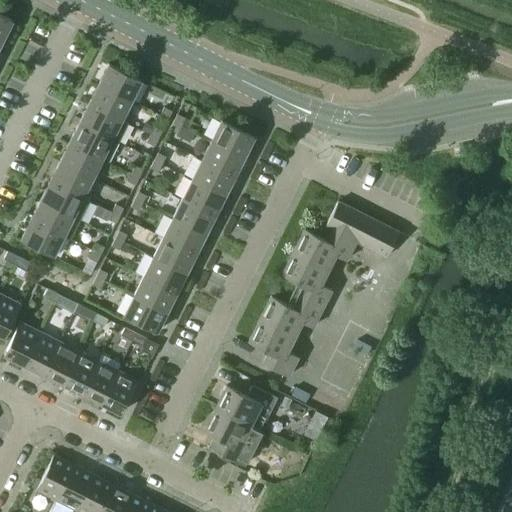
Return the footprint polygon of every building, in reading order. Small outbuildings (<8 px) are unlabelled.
[(0,40),(1,41),(11,20),(0,14),(0,40)] [(107,64),(97,84),(129,100),(140,80),(107,64)] [(97,84),(87,103),(120,120),(129,100),(97,84)] [(87,103),(78,123),(117,143),(127,123),(120,120),(87,103)] [(159,115),(167,119),(171,111),(163,107),(159,115)] [(172,122),(180,126),(184,118),(176,114),(172,122)] [(210,140),(242,157),(252,136),(220,120),(210,140)] [(168,129),(176,133),(180,126),(172,122),(168,129)] [(68,142),(100,158),(108,162),(117,143),(78,123),(68,142)] [(149,134),(157,138),(161,131),(153,127),(149,134)] [(145,142),(153,146),(157,138),(149,134),(145,142)] [(200,160),(233,176),(242,157),(210,140),(200,160)] [(68,142),(58,161),(91,178),(100,158),(68,142)] [(153,160),(161,164),(165,157),(157,153),(153,160)] [(149,168),(157,172),(161,164),(153,160),(149,168)] [(191,179),(223,195),(233,176),(200,160),(191,179)] [(58,161),(49,181),(81,197),(91,178),(58,161)] [(130,173),(138,177),(142,169),(134,165),(130,173)] [(126,181),(134,185),(138,177),(130,173),(126,181)] [(181,198),(213,215),(223,195),(191,179),(181,198)] [(49,181),(39,200),(79,220),(88,200),(81,197),(49,181)] [(134,199),(141,203),(145,195),(137,191),(134,199)] [(171,218),(203,234),(213,215),(181,198),(171,218)] [(130,207),(138,211),(141,203),(134,199),(130,207)] [(30,219),(62,236),(69,239),(79,220),(39,200),(30,219)] [(324,226),(329,229),(337,233),(350,207),(337,201),(324,226)] [(110,212),(118,216),(122,208),(115,204),(110,212)] [(337,233),(349,239),(361,213),(350,207),(337,233)] [(107,219),(115,223),(118,216),(110,212),(107,219)] [(349,239),(354,241),(360,244),(373,219),(361,213),(349,239)] [(161,237),(194,254),(203,234),(171,218),(161,237)] [(19,240),(52,256),(62,236),(30,219),(19,240)] [(373,219),(360,244),(372,250),(384,225),(373,219)] [(384,225),(372,250),(385,257),(397,231),(384,225)] [(292,252),(326,269),(334,254),(345,260),(354,241),(349,239),(337,233),(329,229),(324,239),(304,229),(292,252)] [(114,238),(122,242),(126,234),(118,230),(114,238)] [(152,257),(184,273),(194,254),(161,237),(152,257)] [(110,246),(118,250),(122,242),(114,238),(110,246)] [(91,250),(99,254),(103,247),(95,243),(91,250)] [(87,258),(95,262),(99,254),(91,250),(87,258)] [(3,259),(14,264),(18,257),(6,251),(3,259)] [(295,296),(321,308),(330,289),(319,284),(326,269),(292,252),(281,275),(301,285),(295,296)] [(14,264),(25,270),(29,262),(18,257),(14,264)] [(142,276),(174,292),(184,273),(152,257),(142,276)] [(95,277),(103,281),(106,273),(99,269),(95,277)] [(132,295),(165,312),(174,292),(142,276),(132,295)] [(91,284),(99,288),(103,281),(95,277),(91,284)] [(42,296),(53,302),(57,294),(46,288),(42,296)] [(53,302),(64,307),(68,300),(57,294),(53,302)] [(0,335),(2,336),(18,304),(0,295),(0,335)] [(122,316),(154,332),(165,312),(132,295),(122,316)] [(259,319),(293,336),(300,322),(311,327),(321,308),(295,296),(290,306),(270,296),(259,319)] [(73,311),(92,321),(96,313),(77,304),(73,311)] [(92,321),(103,326),(107,319),(96,313),(92,321)] [(262,363),(286,376),(287,376),(297,356),(286,351),(293,336),(259,319),(247,342),(267,352),(262,363)] [(2,354),(22,364),(38,332),(18,322),(2,354)] [(119,335),(131,340),(135,333),(123,327),(119,335)] [(22,364),(42,374),(58,342),(38,332),(22,364)] [(131,340),(142,346),(146,338),(135,333),(131,340)] [(42,374),(61,383),(77,351),(58,342),(42,374)] [(61,383),(80,393),(96,361),(77,351),(61,383)] [(80,393),(99,403),(115,371),(96,361),(80,393)] [(99,403),(119,413),(135,381),(115,371),(99,403)] [(225,385),(214,408),(248,426),(259,431),(267,416),(276,397),(251,385),(246,395),(225,385)] [(206,447),(243,465),(259,431),(248,426),(214,408),(202,431),(212,436),(206,447)] [(35,490),(55,500),(72,465),(52,455),(35,490)] [(55,500),(74,509),(92,474),(72,465),(55,500)] [(74,509),(79,511),(96,511),(111,484),(92,474),(74,509)] [(96,511),(120,511),(130,494),(111,484),(96,511)] [(120,511),(144,511),(149,503),(130,494),(120,511)] [(144,511),(166,511),(149,503),(144,511)]
